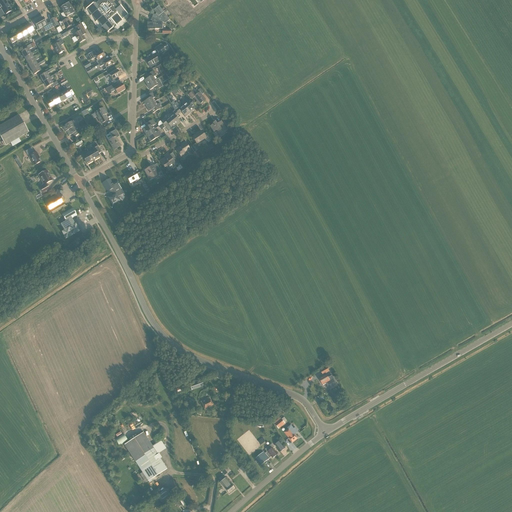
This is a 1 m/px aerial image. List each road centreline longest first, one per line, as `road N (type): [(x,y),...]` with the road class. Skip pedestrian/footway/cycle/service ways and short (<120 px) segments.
road 1 (tertiary): [(325,433),(303,400),(196,358),(165,337),(79,181)]
road 2 (tertiary): [(325,433),(511,323)]
road 3 (tertiary): [(79,181),(0,44)]
road 4 (tertiary): [(231,511),(325,433)]
